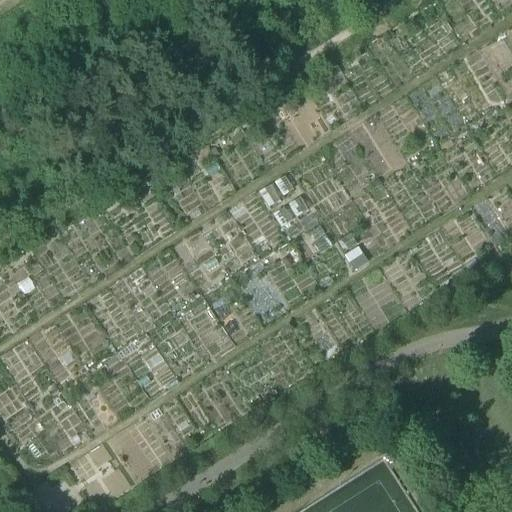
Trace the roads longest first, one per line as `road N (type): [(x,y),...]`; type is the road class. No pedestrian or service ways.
road 1 (track): [(392,0),(0,240)]
road 2 (track): [(117,0),(0,81)]
